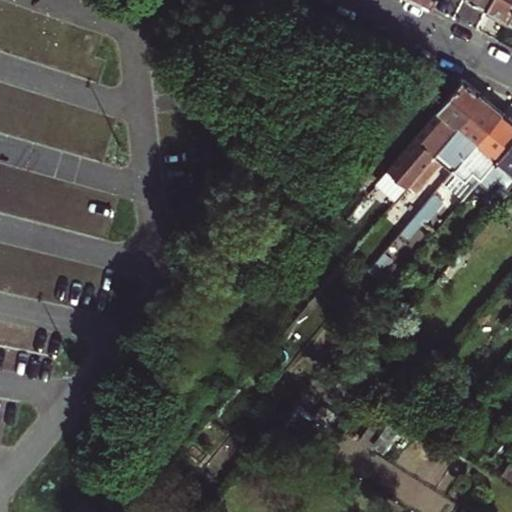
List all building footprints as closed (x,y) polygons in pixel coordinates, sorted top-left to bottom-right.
[(511,11),(511,10),(511,0),(491,0),(491,1),(511,11)] [(426,181),(493,102),(471,83),(397,173),(409,183),(416,193),(426,181)] [(453,171),(461,177),(511,117),(493,102),(426,181),(416,193),(426,203),(453,171)] [(511,118),(511,117),(461,177),(456,182),(469,194),(463,202),(469,208),(487,186),(511,156),(511,118)] [(511,196),(511,156),(487,186),(507,203),(511,196)] [(453,207),(443,198),(428,216),(434,220),(438,224),(453,207)] [(416,242),(434,220),(428,216),(410,237),(416,242)] [(511,439),(496,459),(509,470),(511,466),(511,439)]
